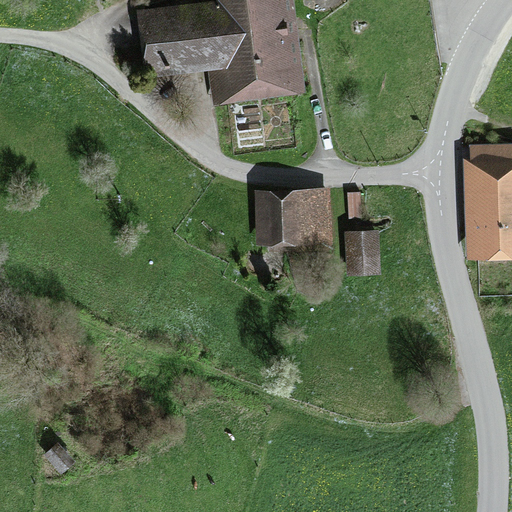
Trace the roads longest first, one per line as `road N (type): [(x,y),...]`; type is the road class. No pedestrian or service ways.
road 1 (track): [(482,381),(419,423),(371,425),(0,297)]
road 2 (unclassified): [(438,171),(305,178),(234,169),(85,57),(0,35)]
road 3 (tertiary): [(438,171),(446,242),(488,405),(492,511)]
road 4 (tertiary): [(505,0),(458,86),(438,171)]
